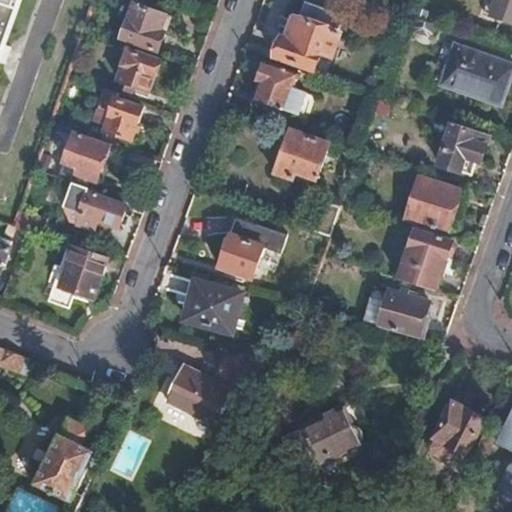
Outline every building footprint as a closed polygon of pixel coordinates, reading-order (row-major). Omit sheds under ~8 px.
[(0,0),(0,51),(18,0),(0,0)] [(346,14),(309,0),(307,0),(301,17),(299,16),(293,31),(287,29),(277,55),(325,72),(332,55),(334,56),(343,33),(340,32),(346,14)] [(511,0),(496,0),(491,14),(511,20),(511,0)] [(166,33),(171,17),(135,4),(123,37),(164,52),(170,34),(166,33)] [(433,29),(435,22),(416,16),(413,24),(417,29),(427,33),(433,29)] [(176,19),(171,17),(166,33),(170,34),(176,19)] [(511,74),(511,65),(456,46),(443,83),(502,103),(511,74)] [(160,61),(131,49),(119,79),(148,90),(160,61)] [(299,74),(267,62),(254,96),(298,112),(306,92),(294,88),(299,74)] [(143,108),(116,97),(113,102),(105,99),(97,121),(107,125),(105,130),(132,140),(143,108)] [(490,137),(453,124),(440,163),(472,174),(477,161),(481,162),(490,137)] [(330,143),(290,129),(275,171),(293,178),(296,171),(316,179),(330,143)] [(109,145),(77,133),(66,164),(79,169),(77,174),(95,181),(109,145)] [(468,195),(420,179),(407,217),(446,230),(451,216),(460,219),(468,195)] [(89,187),(74,181),(62,215),(80,220),(83,213),(80,212),(89,187)] [(105,198),(108,193),(89,187),(80,212),(83,213),(80,220),(79,222),(95,227),(97,224),(103,226),(106,222),(118,226),(126,206),(105,198)] [(320,199),(309,227),(330,235),(341,206),(320,199)] [(21,208),(16,224),(43,232),(48,217),(21,208)] [(289,234),(240,216),(233,235),(232,234),(221,265),(252,276),(263,247),(281,253),(289,234)] [(416,229),(400,279),(437,290),(453,241),(416,229)] [(94,296),(108,260),(74,249),(65,274),(60,272),(50,301),(72,308),(78,291),(94,296)] [(242,295),(195,283),(186,319),(232,331),(242,295)] [(370,290),(360,322),(420,339),(430,303),(387,291),(386,294),(370,290)] [(309,367),(319,348),(315,338),(295,327),(277,362),(297,371),(309,367)] [(30,359),(0,347),(0,363),(25,373),(30,359)] [(255,379),(264,361),(223,349),(219,367),(255,379)] [(216,423),(231,390),(181,366),(166,398),(216,423)] [(466,454),(484,418),(453,404),(436,438),(437,440),(432,449),(436,456),(449,462),(455,460),(459,451),(466,454)] [(352,429),(341,408),(302,427),(311,446),(311,448),(319,465),(362,444),(360,440),(363,435),(361,430),(352,429)] [(511,411),(497,442),(511,449),(511,464),(496,492),(511,500),(511,411)] [(71,498),(95,449),(83,443),(91,427),(69,416),(61,431),(60,431),(35,483),(70,501),(71,498)] [(78,511),(83,503),(71,498),(70,501),(64,511),(78,511)]
